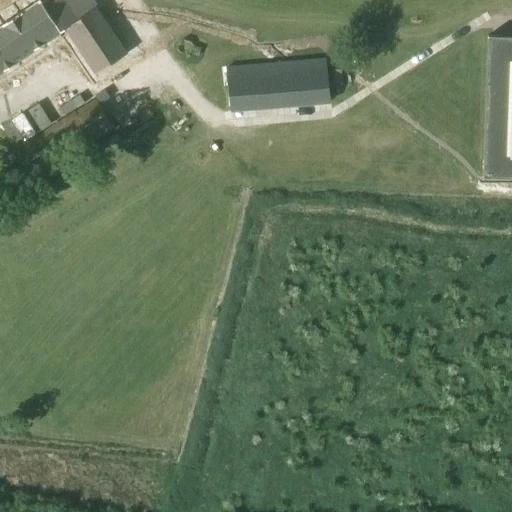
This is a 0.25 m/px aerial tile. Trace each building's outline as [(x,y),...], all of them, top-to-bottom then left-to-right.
[(0,75),(65,32),(93,76),(127,53),(91,0),(45,0),(42,3),(40,0),(38,0),(36,1),(34,2),(34,3),(24,10),(22,11),(18,14),(18,13),(16,15),(8,21),(6,22),(3,25),(2,24),(0,25),(1,26),(0,26),(0,75)] [(511,178),(511,35),(487,35),(487,47),(466,46),(465,95),(485,95),(483,177),(511,178)] [(329,101),(328,81),(326,58),(227,67),(231,110),(329,101)] [(95,100),(78,110),(17,148),(34,175),(112,127),(95,100)] [(27,122),(10,131),(18,144),(35,135),(27,122)]
